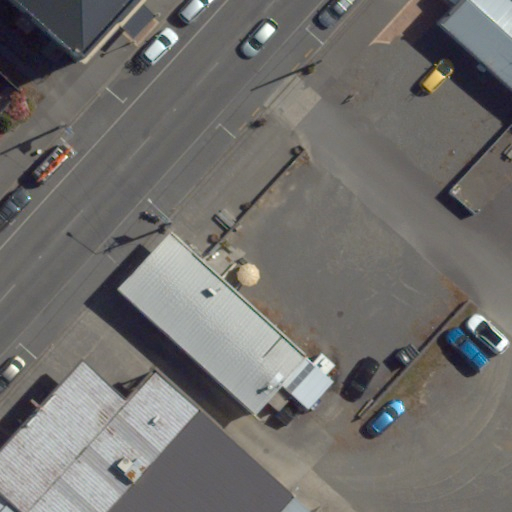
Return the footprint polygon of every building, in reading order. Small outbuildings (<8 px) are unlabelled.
[(125,0),(0,0),(0,74),(75,137),(164,32),(125,0)] [(511,0),(466,0),(454,14),(511,67),(511,0)] [(511,100),(446,43),(361,140),(486,248),(511,218),(511,100)] [(181,290),(115,358),(256,492),(321,423),(181,290)] [(69,422),(0,501),(0,511),(215,511),(125,434),(107,454),(69,422)]
